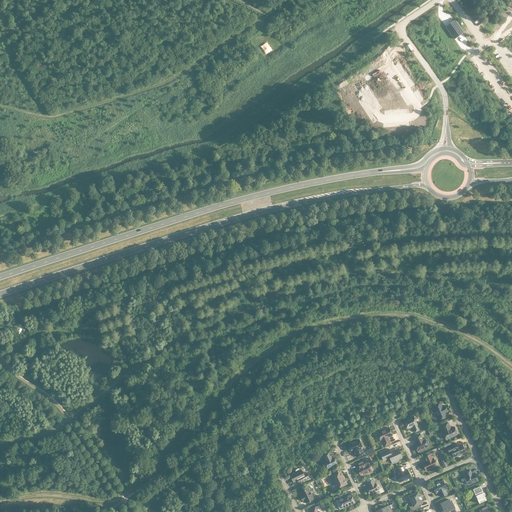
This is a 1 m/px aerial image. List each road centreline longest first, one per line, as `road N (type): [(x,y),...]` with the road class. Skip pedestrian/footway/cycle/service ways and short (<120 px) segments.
road 1 (trunk): [(0,294),(282,206),(428,186)]
road 2 (trunk): [(378,171),(228,203),(0,278)]
road 3 (unclassified): [(439,0),(402,31),(441,87),(445,127)]
